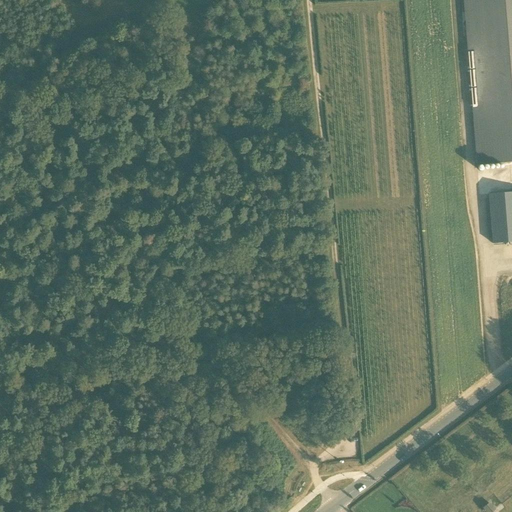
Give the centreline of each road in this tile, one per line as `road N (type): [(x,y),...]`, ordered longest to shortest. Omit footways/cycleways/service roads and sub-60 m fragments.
road 1 (track): [(315,471),(343,425),(349,388),(312,0)]
road 2 (track): [(189,316),(0,90)]
road 3 (track): [(189,316),(0,457)]
road 4 (tertiary): [(336,504),(511,372)]
road 5 (track): [(315,471),(189,316)]
